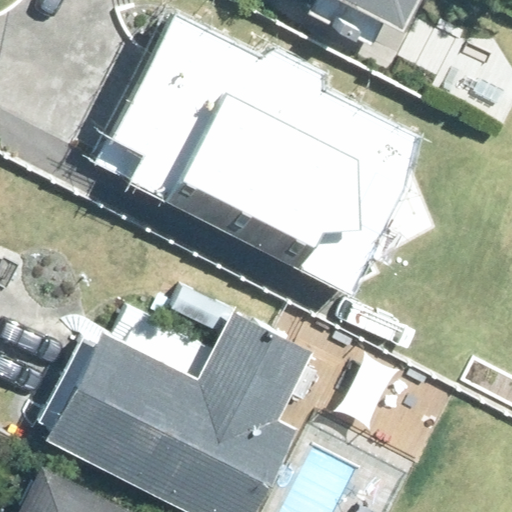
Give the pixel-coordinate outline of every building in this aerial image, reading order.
[(121,166),(145,178),(340,281),(396,165),(408,121),(178,0),(155,0),(97,109),(106,114),(88,149),(121,166)] [(389,0),(310,0),(365,28),(382,1),(388,4),(389,0)] [(131,202),(145,178),(121,166),(108,189),(131,202)] [(33,416),(213,511),(236,511),(289,412),(268,401),(303,334),(223,292),(186,363),(90,309),(33,416)] [(150,511),(31,450),(2,507),(9,511),(8,511),(150,511)]
